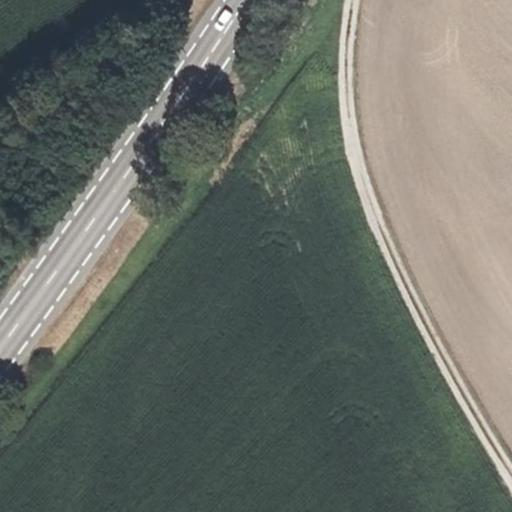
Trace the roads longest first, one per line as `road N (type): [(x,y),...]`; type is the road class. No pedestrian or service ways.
road 1 (track): [(511,474),(464,407),(370,206),(347,93),(355,0)]
road 2 (secondary): [(246,0),(0,345)]
